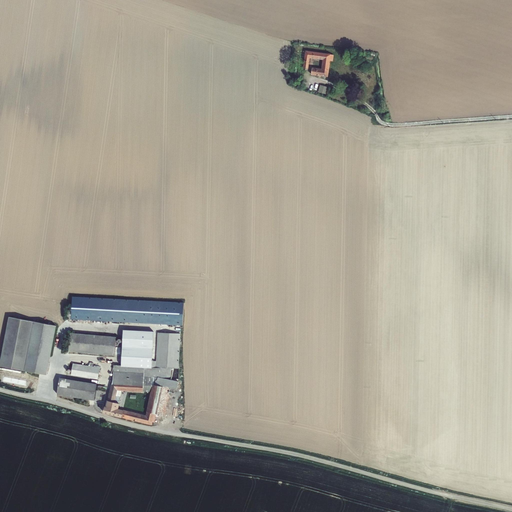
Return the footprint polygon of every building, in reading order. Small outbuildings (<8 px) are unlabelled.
[(328,76),(330,60),(333,61),(334,55),(331,54),(331,53),(305,50),(303,69),(308,69),(310,58),(323,59),(321,68),(312,67),(311,74),(328,76)] [(328,87),(320,84),(318,92),(326,94),(328,87)] [(184,303),(73,297),(71,319),(183,326),(184,303)] [(56,326),(9,317),(0,358),(0,367),(36,373),(46,375),(56,326)] [(124,330),(122,366),(152,368),(152,361),(154,332),(124,330)] [(116,337),(70,333),(69,351),(115,355),(116,337)] [(113,380),(113,384),(144,385),(153,386),(153,384),(161,386),(162,386),(171,388),(177,390),(179,382),(172,379),(174,368),(179,368),(181,334),(158,333),(156,361),(152,361),(152,368),(122,366),(114,365),(113,380)] [(100,368),(93,367),(94,363),(90,363),(89,366),(73,364),(71,375),(98,379),(100,368)] [(97,384),(60,378),(57,394),(94,400),(97,384)] [(143,391),(144,385),(113,384),(111,384),(106,407),(105,406),(103,413),(152,425),(153,422),(155,422),(156,415),(147,412),(146,415),(143,415),(139,414),(136,413),(132,412),(123,410),(119,409),(120,404),(119,404),(115,402),(118,390),(122,391),(143,392),(143,391)] [(153,384),(153,386),(151,392),(147,412),(156,415),(165,416),(171,388),(162,386),(161,386),(153,384)]
